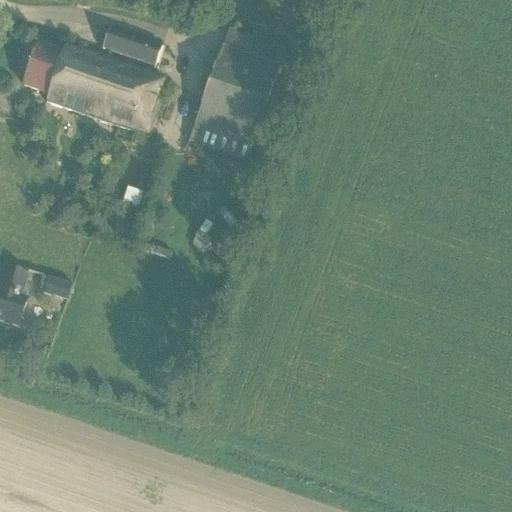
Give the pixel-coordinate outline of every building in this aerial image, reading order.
[(309,24),(313,12),(320,14),(323,3),(313,0),(300,0),(299,8),(303,9),(299,20),(309,24)] [(156,67),(164,46),(110,28),(103,49),(156,67)] [(246,163),(288,47),(230,28),(189,143),(246,163)] [(63,51),(39,43),(25,87),(48,95),(47,102),(138,134),(134,142),(146,146),(148,138),(150,139),(163,97),(160,96),(165,79),(67,44),(63,51)] [(128,190),(123,205),(138,210),(143,195),(128,190)] [(0,322),(20,329),(30,298),(24,296),(30,276),(4,268),(0,281),(0,322)] [(43,294),(67,301),(73,285),(48,277),(43,294)]
